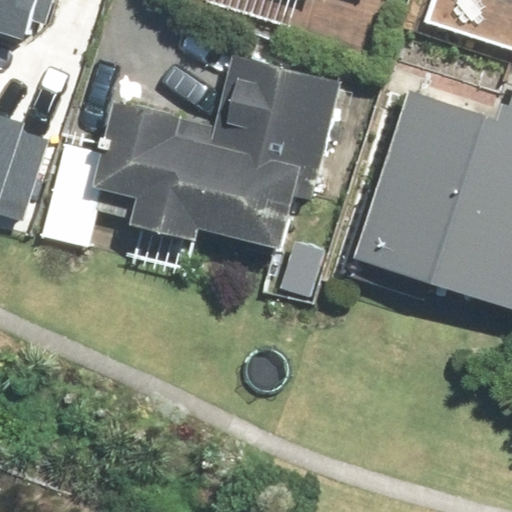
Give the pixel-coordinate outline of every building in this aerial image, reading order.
[(0,0),(0,14),(37,26),(45,0),(0,0)] [(216,0),(216,3),(371,48),(384,0),(216,0)] [(214,128),(118,104),(98,184),(142,195),(134,224),(197,239),(199,229),(282,249),(295,199),(314,204),(346,77),(234,49),(214,128)] [(393,197),(375,191),(349,275),(437,301),(443,282),(511,303),(511,121),(424,95),(393,197)] [(0,209),(26,218),(59,123),(0,102),(0,209)]
